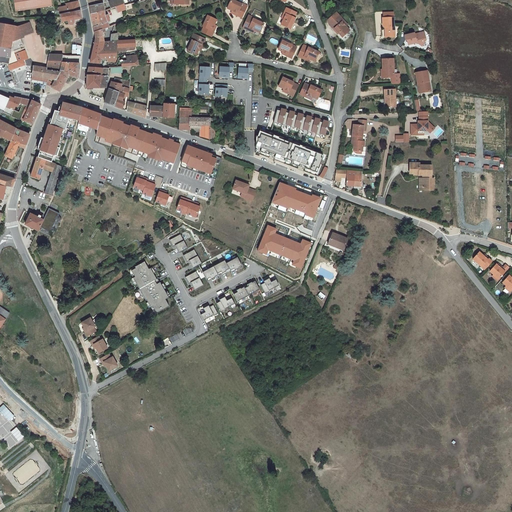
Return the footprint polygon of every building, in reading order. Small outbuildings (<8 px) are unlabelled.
[(50,0),(13,0),(15,9),(51,4),(50,0)] [(101,0),(88,0),(91,14),(103,11),(103,10),(103,9),(103,4),(102,4),(101,0)] [(123,4),(123,3),(122,0),(112,0),(108,1),(110,8),(115,7),(123,4)] [(241,19),(247,7),(242,4),(241,5),(231,0),(230,0),(227,9),(232,12),(237,14),(236,16),(241,19)] [(80,10),(78,1),(70,2),(71,5),(58,8),(60,14),(80,10)] [(123,4),(115,7),(117,12),(125,10),(123,4)] [(80,10),(60,14),(60,16),(62,22),(63,22),(68,21),(69,25),(73,24),(74,23),(74,20),(82,18),(80,10)] [(294,19),(296,14),(287,10),(285,15),(286,16),(281,26),(291,30),(295,20),(294,19)] [(94,27),(107,22),(105,18),(104,15),(104,12),(103,11),(91,14),(91,18),(93,24),(94,27)] [(342,22),(344,21),(336,12),(327,21),(330,24),(329,25),(334,30),(335,29),(342,37),(349,30),(346,27),(342,22)] [(220,21),(210,16),(206,26),(204,25),(201,31),(214,36),(216,31),(215,31),(220,21)] [(260,34),(264,25),(254,20),(254,19),(249,16),(243,28),(249,31),(250,29),(260,34)] [(385,32),(385,38),(395,38),(395,28),(394,28),(394,19),(383,19),(383,27),(384,28),(386,28),(386,31),(385,32)] [(109,27),(107,22),(94,27),(94,32),(105,28),(109,27)] [(0,23),(0,54),(1,54),(4,52),(4,54),(8,55),(10,54),(10,52),(21,49),(19,46),(23,45),(20,37),(33,32),(29,23),(17,27),(0,23)] [(106,31),(105,28),(94,32),(96,39),(95,43),(104,42),(103,33),(106,31)] [(407,40),(407,44),(416,43),(421,46),(424,42),(422,40),(424,37),(425,37),(424,32),(415,34),(415,33),(405,35),(405,39),(407,40)] [(203,45),(205,40),(193,35),(190,39),(192,40),(187,50),(196,55),(201,44),(203,45)] [(110,42),(104,42),(95,43),(90,62),(100,63),(100,60),(100,58),(107,59),(106,61),(116,62),(116,53),(116,51),(120,51),(134,50),(136,48),(135,40),(118,41),(110,42)] [(291,58),(296,49),(290,46),(290,44),(281,40),(276,49),(286,54),(285,56),(291,58)] [(315,63),(320,53),(309,48),(308,49),(303,47),(298,56),(304,59),(305,58),(315,63)] [(8,62),(9,62),(8,65),(10,69),(24,65),(24,64),(21,55),(22,54),(21,51),(10,55),(8,62)] [(21,55),(24,64),(30,62),(27,53),(22,54),(21,55)] [(61,56),(49,56),(47,67),(49,68),(55,69),(61,70),(63,56),(61,56)] [(78,64),(78,56),(63,56),(61,70),(61,71),(69,72),(68,75),(77,79),(77,78),(78,77),(78,76),(79,64),(78,64)] [(132,66),(138,66),(138,56),(126,56),(126,61),(123,61),(122,60),(121,60),(120,61),(120,62),(121,63),(121,67),(132,66)] [(385,79),(395,79),(394,61),(383,61),(384,72),(386,71),(386,74),(385,75),(385,79)] [(229,63),(229,67),(220,67),(219,76),(229,77),(229,71),(233,71),(233,64),(229,63)] [(253,65),(248,65),(248,68),(238,68),(238,78),(247,78),(248,71),(253,71),(253,65)] [(34,66),(32,77),(32,79),(47,81),(48,81),(50,79),(51,79),(54,72),(55,69),(49,68),(48,71),(46,71),(46,69),(40,67),(34,66)] [(110,69),(89,67),(87,74),(87,76),(86,78),(86,88),(96,88),(99,88),(101,76),(108,76),(110,69)] [(200,67),(199,80),(207,81),(207,77),(209,77),(210,67),(200,67)] [(56,79),(52,79),(51,79),(50,79),(48,81),(47,81),(47,83),(52,86),(54,84),(62,88),(65,82),(68,75),(69,72),(61,71),(60,73),(56,79)] [(416,73),(420,94),(430,92),(429,83),(430,82),(428,71),(416,73)] [(106,88),(108,76),(101,76),(99,88),(106,88)] [(124,87),(125,87),(126,81),(115,78),(115,80),(113,80),(112,80),(112,82),(121,84),(121,86),(124,87)] [(293,97),(298,86),(294,84),(294,83),(283,78),(279,87),(289,92),(288,94),(293,97)] [(207,85),(207,81),(199,80),(199,94),(209,95),(209,85),(207,85)] [(112,82),(110,88),(106,97),(105,103),(114,106),(119,93),(123,94),(124,87),(121,86),(121,84),(112,82)] [(317,100),(322,89),(312,84),(311,86),(306,83),(300,95),(305,97),(307,95),(313,97),(317,100)] [(227,85),(225,85),(216,84),(215,96),(227,97),(227,85)] [(125,96),(129,96),(130,89),(125,87),(124,87),(123,94),(119,93),(114,106),(122,109),(125,102),(123,101),(125,96)] [(385,91),(386,100),(387,100),(388,108),(397,108),(396,91),(385,91)] [(25,109),(29,99),(6,95),(3,95),(0,94),(0,93),(0,107),(4,110),(3,111),(11,115),(11,116),(20,120),(25,109)] [(30,100),(29,99),(25,109),(38,113),(41,105),(36,102),(32,100),(30,100)] [(41,148),(38,157),(46,160),(52,162),(54,155),(56,156),(59,149),(56,148),(57,144),(58,143),(62,130),(64,131),(65,128),(66,127),(68,121),(70,121),(71,118),(78,120),(82,108),(81,108),(81,109),(75,107),(75,106),(68,104),(63,102),(62,107),(60,107),(58,111),(54,110),(50,125),(49,124),(44,138),(42,137),(39,147),(41,148)] [(147,107),(129,102),(128,102),(127,111),(137,114),(146,118),(147,107)] [(163,104),(163,108),(162,117),(174,118),(175,105),(163,104)] [(163,108),(150,107),(149,116),(162,117),(163,108)] [(77,128),(87,131),(89,127),(97,130),(101,115),(90,111),(82,108),(78,120),(77,128)] [(25,109),(20,120),(33,124),(38,113),(25,109)] [(329,123),(278,109),(273,125),(325,139),(329,123)] [(123,123),(118,121),(114,120),(114,121),(103,117),(104,116),(101,115),(97,130),(96,133),(107,137),(106,139),(105,142),(113,144),(114,142),(122,145),(121,147),(127,150),(128,147),(129,145),(150,152),(149,155),(148,157),(161,162),(161,159),(162,156),(175,161),(180,145),(173,142),(173,141),(171,140),(170,140),(169,141),(161,138),(162,137),(157,135),(154,134),(153,135),(139,130),(139,129),(135,127),(131,126),(131,127),(123,124),(123,123)] [(191,118),(179,118),(179,130),(180,130),(190,130),(190,126),(191,126),(191,132),(200,132),(200,137),(209,138),(210,137),(215,137),(215,125),(210,124),(210,119),(201,118),(191,118)] [(419,136),(418,132),(424,132),(428,132),(430,134),(435,129),(430,125),(428,125),(428,118),(419,118),(419,122),(419,125),(418,125),(418,126),(411,126),(411,137),(419,136)] [(365,131),(366,121),(359,121),(358,127),(353,126),(352,137),(353,137),(353,143),(354,143),(353,151),(363,152),(363,147),(365,148),(365,142),(362,142),(363,131),(365,131)] [(0,136),(2,138),(3,137),(6,138),(7,137),(12,139),(16,130),(16,129),(2,122),(2,123),(0,122),(0,136)] [(19,143),(26,145),(30,135),(21,132),(16,130),(12,139),(19,143)] [(325,156),(260,131),(257,137),(256,151),(318,174),(322,164),(325,156)] [(19,144),(11,141),(5,156),(12,159),(18,146),(19,144)] [(128,147),(149,155),(150,152),(129,145),(128,147)] [(215,163),(216,159),(211,158),(212,155),(206,153),(199,150),(199,152),(196,150),(196,149),(188,146),(182,162),(188,164),(187,166),(194,168),(199,170),(205,172),(211,174),(215,163)] [(43,168),(46,160),(38,157),(36,162),(36,161),(31,177),(39,180),(43,168)] [(46,160),(43,168),(52,172),(55,163),(52,162),(46,160)] [(55,163),(52,172),(45,194),(52,196),(62,165),(55,163)] [(431,178),(431,165),(419,165),(419,163),(409,163),(409,173),(412,173),(412,175),(423,175),(423,178),(420,178),(421,186),(423,186),(422,190),(433,190),(433,178),(431,178)] [(323,178),(329,169),(325,167),(319,176),(323,178)] [(346,185),(354,186),(354,172),(338,170),(336,177),(346,178),(346,185)] [(354,172),(354,186),(353,190),(360,190),(360,186),(361,186),(362,172),(354,172)] [(12,187),(15,179),(0,174),(0,185),(6,186),(12,187)] [(134,187),(143,191),(147,180),(148,179),(143,178),(143,180),(140,179),(137,178),(134,187)] [(147,180),(143,191),(142,194),(151,197),(156,185),(154,185),(150,184),(151,181),(147,180)] [(237,182),(233,190),(243,194),(242,195),(246,196),(245,199),(252,202),(256,192),(249,189),(250,186),(237,182)] [(313,218),(321,198),(312,195),(312,196),(296,190),(296,189),(280,182),(272,202),(288,209),(289,207),(306,213),(305,215),(313,218)] [(165,192),(160,190),(157,202),(167,206),(170,196),(167,195),(164,194),(165,192)] [(181,213),(186,215),(186,214),(191,201),(181,198),(177,209),(182,211),(181,213)] [(191,201),(186,214),(196,218),(201,206),(198,205),(195,204),(195,203),(191,201)] [(50,206),(44,218),(41,225),(51,230),(60,211),(50,206)] [(39,215),(31,212),(26,223),(31,225),(35,227),(39,229),(41,225),(44,218),(41,217),(42,214),(40,213),(39,215)] [(300,269),(311,243),(303,240),(301,244),(275,233),(277,229),(268,226),(258,250),(267,254),(268,250),(294,261),(292,265),(300,269)] [(343,252),(348,239),(334,233),(328,246),(343,252)] [(170,240),(173,246),(175,245),(179,253),(188,248),(180,234),(170,240)] [(193,268),(202,263),(194,249),(183,255),(187,262),(189,261),(193,268)] [(476,254),(471,260),(483,270),(489,263),(484,260),(483,261),(476,254)] [(229,268),(230,270),(234,268),(235,270),(239,268),(239,267),(242,265),(237,257),(226,263),(229,268)] [(226,263),(225,260),(214,266),(217,273),(221,271),(222,273),(226,271),(226,270),(229,268),(226,263)] [(161,282),(160,282),(158,279),(157,279),(151,268),(149,269),(145,261),(136,267),(136,268),(132,270),(136,277),(134,278),(146,300),(147,300),(152,307),(153,306),(157,313),(170,306),(166,299),(169,297),(161,282)] [(494,265),(488,272),(491,276),(490,277),(495,281),(506,269),(503,266),(500,269),(498,267),(497,268),(494,265)] [(214,266),(203,272),(206,279),(210,277),(211,279),(215,277),(215,276),(218,274),(217,273),(214,266)] [(189,284),(191,283),(195,290),(204,285),(196,271),(185,277),(189,284)] [(261,285),(265,294),(270,291),(269,291),(282,283),(279,278),(275,280),(272,275),(263,279),(265,283),(261,285)] [(507,276),(501,283),(504,287),(503,288),(508,293),(511,287),(511,279),(511,278),(510,279),(507,276)] [(249,286),(245,288),(249,295),(260,289),(255,281),(252,283),(252,282),(248,284),(249,286)] [(237,292),(234,294),(237,301),(249,295),(245,288),(244,287),(241,289),(240,288),(236,290),(237,292)] [(216,303),(221,312),(225,310),(225,309),(235,304),(232,298),(227,300),(224,295),(218,298),(220,301),(216,303)] [(214,316),(218,313),(213,305),(210,307),(208,304),(202,307),(205,312),(200,315),(203,320),(213,315),(214,316)] [(0,315),(5,318),(9,312),(0,306),(0,315)] [(93,320),(84,324),(86,329),(88,333),(87,334),(89,338),(98,334),(96,330),(98,329),(93,320)] [(100,339),(91,343),(93,347),(95,347),(96,351),(99,356),(108,351),(104,342),(102,343),(100,339)] [(110,357),(101,361),(103,366),(105,365),(106,369),(109,374),(118,370),(114,360),(112,361),(110,357)] [(17,427),(3,439),(10,448),(24,436),(17,427)]
